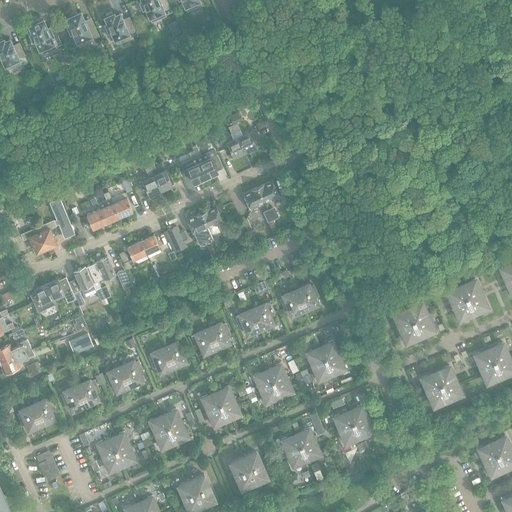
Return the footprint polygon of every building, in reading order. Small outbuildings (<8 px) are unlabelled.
[(172,12),(166,0),(164,0),(160,2),(158,0),(142,0),(143,1),(139,2),(143,11),(146,9),(152,21),(165,15),(165,14),(172,12)] [(178,0),(179,1),(180,0),(182,0),(187,10),(201,4),(199,0),(178,0)] [(99,36),(93,24),(87,27),(80,12),(77,13),(77,12),(74,11),(70,13),(69,15),(70,16),(67,18),(70,25),(66,27),(70,35),(74,34),(79,46),(93,39),(99,36)] [(135,29),(129,16),(123,19),(123,18),(122,18),(120,13),(114,15),(114,13),(112,13),(111,11),(105,14),(106,16),(105,17),(108,23),(104,25),(108,34),(112,32),(117,43),(130,37),(128,32),(135,29)] [(32,33),(29,34),(33,43),(36,41),(42,53),(55,47),(55,46),(61,44),(56,32),(50,34),(43,19),(40,21),(39,19),(36,19),(33,20),(32,23),(32,24),(29,25),(32,33)] [(25,55),(19,42),(13,45),(13,44),(12,44),(10,39),(4,41),(3,39),(2,39),(1,37),(0,37),(0,59),(2,58),(7,69),(21,63),(18,58),(25,55)] [(216,130),(212,121),(207,124),(211,133),(216,130)] [(240,129),(236,131),(245,151),(256,146),(253,140),(259,137),(256,128),(242,134),(240,129)] [(233,156),(245,151),(236,131),(231,133),(230,133),(233,139),(227,142),(233,156)] [(226,147),(220,150),(225,160),(231,157),(226,147)] [(218,160),(213,149),(213,148),(200,154),(201,154),(196,157),(206,177),(217,172),(213,162),(218,160)] [(130,161),(134,154),(128,151),(124,158),(130,161)] [(206,177),(196,157),(192,159),(191,158),(180,163),(185,175),(190,173),(194,182),(206,177)] [(93,175),(88,166),(87,162),(81,165),(87,178),(93,175)] [(148,163),(143,165),(147,172),(151,170),(152,170),(148,163)] [(172,185),(165,169),(153,175),(160,190),(172,185)] [(160,190),(153,175),(142,180),(149,195),(160,190)] [(279,196),(272,180),(257,187),(264,201),(270,198),(271,200),(279,196)] [(264,201),(257,187),(243,193),(251,210),(259,206),(258,203),(264,201)] [(133,210),(124,191),(111,197),(113,202),(119,216),(133,210)] [(60,199),(52,203),(58,218),(56,219),(54,220),(56,225),(56,224),(58,224),(60,223),(65,235),(74,231),(60,199)] [(119,216),(113,202),(100,208),(106,222),(119,216)] [(217,225),(223,222),(216,205),(201,212),(213,239),(216,245),(221,243),(216,233),(220,232),(217,225)] [(273,207),(268,210),(273,220),(278,218),(273,207)] [(106,222),(100,208),(86,214),(92,228),(106,222)] [(276,227),(268,210),(263,212),(268,222),(274,236),(279,234),(276,227)] [(213,239),(201,212),(187,219),(190,224),(183,227),(188,238),(195,235),(200,246),(213,239)] [(251,228),(247,217),(242,220),(246,230),(251,228)] [(56,243),(49,228),(56,225),(54,219),(37,227),(46,247),(56,243)] [(19,234),(15,223),(9,226),(13,237),(19,234)] [(164,230),(172,246),(184,240),(177,224),(164,230)] [(46,247),(37,227),(21,234),(23,239),(30,236),(37,252),(46,247)] [(257,241),(252,229),(246,232),(251,244),(257,241)] [(159,246),(154,234),(140,240),(146,252),(159,246)] [(146,252),(140,240),(127,246),(134,261),(139,263),(148,258),(145,253),(146,252)] [(125,249),(120,251),(124,261),(129,258),(125,249)] [(97,262),(91,264),(98,280),(104,278),(116,273),(107,256),(96,260),(97,262)] [(200,264),(198,258),(184,263),(186,269),(200,264)] [(131,267),(128,260),(123,263),(126,269),(131,267)] [(511,279),(511,262),(506,266),(506,265),(500,267),(503,273),(507,281),(511,279)] [(77,277),(68,281),(73,293),(74,293),(79,291),(79,290),(82,289),(84,293),(95,288),(93,283),(98,281),(98,280),(91,264),(85,267),(85,266),(74,271),(77,277)] [(301,270),(298,264),(289,269),(291,274),(301,270)] [(125,268),(116,272),(122,284),(130,280),(125,268)] [(57,278),(46,284),(53,298),(63,294),(67,302),(76,298),(73,293),(68,281),(66,276),(58,279),(57,278)] [(481,293),(477,284),(478,284),(475,278),(470,281),(461,285),(467,299),(481,293)] [(36,291),(30,294),(33,302),(38,312),(55,304),(53,298),(46,284),(34,289),(36,291)] [(317,304),(314,296),(318,294),(313,284),(309,286),(308,284),(296,289),(304,309),(317,304)] [(110,296),(106,285),(101,287),(106,298),(110,296)] [(467,299),(461,285),(453,289),(452,288),(447,291),(449,296),(450,296),(454,305),(467,299)] [(106,298),(101,287),(97,289),(101,300),(106,298)] [(304,309),(296,289),(283,295),(284,297),(280,298),(285,309),(288,307),(292,315),(304,309)] [(8,291),(1,294),(4,299),(11,296),(8,291)] [(79,291),(74,293),(75,296),(79,306),(85,303),(79,291)] [(488,307),(485,301),(481,293),(467,299),(473,312),(482,309),(488,307)] [(473,312),(467,299),(454,305),(457,313),(457,314),(459,319),(465,317),(465,316),(473,312)] [(428,316),(424,307),(422,301),(416,304),(417,304),(408,308),(414,322),(428,316)] [(273,323),(270,315),(273,314),(269,303),(265,305),(264,303),(252,308),(260,328),(273,323)] [(260,328),(252,308),(239,314),(240,316),(236,318),(241,328),(244,326),(248,334),(260,328)] [(414,322),(408,308),(399,312),(399,311),(393,314),(396,319),(400,328),(414,322)] [(76,322),(73,323),(76,330),(77,330),(87,326),(82,314),(74,318),(76,322)] [(190,321),(187,314),(180,316),(183,324),(190,321)] [(435,330),(432,324),(431,325),(428,316),(414,322),(420,336),(429,332),(435,330)] [(229,342),(226,334),(229,333),(225,322),(221,324),(220,322),(208,327),(216,347),(229,342)] [(420,336),(414,322),(400,328),(404,337),(403,337),(406,342),(411,340),(411,339),(420,336)] [(97,344),(89,326),(71,334),(79,352),(97,344)] [(216,347),(208,327),(195,333),(196,335),(192,337),(197,347),(200,345),(204,353),(216,347)] [(25,334),(22,329),(13,333),(15,338),(25,334)] [(135,344),(132,337),(126,340),(129,346),(135,344)] [(339,354),(335,345),(336,345),(333,339),(328,342),(320,346),(326,360),(339,354)] [(186,361),(182,353),(186,352),(182,341),(178,343),(177,341),(164,346),(173,366),(186,361)] [(0,360),(31,347),(28,342),(25,343),(25,342),(12,348),(10,343),(0,347),(0,360)] [(509,356),(505,347),(503,342),(497,344),(498,345),(489,348),(495,362),(509,356)] [(173,366),(164,346),(152,352),(153,354),(149,356),(153,366),(157,364),(160,372),(173,366)] [(326,360),(320,346),(311,350),(311,349),(306,351),(308,357),(309,357),(313,365),(326,360)] [(17,361),(33,354),(31,347),(0,360),(0,363),(4,372),(20,366),(17,361)] [(495,362),(489,348),(480,352),(474,354),(477,360),(477,359),(481,368),(495,362)] [(346,368),(343,362),(342,363),(339,354),(326,360),(332,373),(340,370),(346,368)] [(511,371),(511,363),(509,356),(495,362),(501,376),(510,372),(510,373),(511,371)] [(142,380),(139,372),(143,370),(138,360),(134,362),(133,360),(121,365),(129,385),(142,380)] [(332,373),(326,360),(313,365),(316,374),(318,380),(324,378),(323,377),(332,373)] [(41,370),(39,367),(37,361),(27,366),(31,375),(41,370)] [(286,377),(283,368),(281,362),(275,364),(276,365),(267,369),(273,382),(286,377)] [(501,376),(495,362),(481,368),(485,377),(484,377),(487,383),(492,380),(501,376)] [(129,385),(121,365),(108,371),(109,373),(105,375),(110,385),(114,383),(117,391),(129,385)] [(296,365),(290,368),(293,373),(299,370),(296,365)] [(455,379),(451,371),(452,370),(450,365),(444,367),(444,368),(436,372),(442,385),(455,379)] [(273,382),(267,369),(259,372),(253,374),(256,380),(257,379),(260,388),(273,382)] [(442,385),(436,372),(427,375),(421,377),(423,383),(424,383),(428,391),(442,385)] [(293,391),(291,385),(290,385),(286,377),(273,382),(279,396),(288,392),(288,393),(293,391)] [(98,399),(95,391),(99,390),(94,379),(90,381),(89,379),(77,385),(85,404),(98,399)] [(462,393),(460,388),(459,388),(455,379),(442,385),(448,399),(456,395),(456,396),(462,393)] [(279,396),(273,382),(260,388),(264,397),(263,397),(266,403),(271,400),(279,396)] [(85,404),(77,385),(64,390),(65,392),(61,394),(66,404),(70,402),(73,410),(85,404)] [(234,400),(230,391),(231,391),(228,385),(223,387),(223,388),(215,392),(221,405),(234,400)] [(448,399),(442,385),(428,391),(432,400),(431,400),(433,406),(439,403),(448,399)] [(221,405),(215,392),(207,395),(207,394),(201,397),(204,403),(204,402),(208,411),(221,405)] [(54,418),(51,411),(55,409),(50,399),(46,400),(45,398),(33,404),(41,424),(54,418)] [(241,414),(239,408),(238,408),(234,400),(221,405),(227,419),(235,415),(236,416),(241,414)] [(367,418),(364,409),(362,403),(356,406),(356,407),(348,410),(353,424),(367,418)] [(41,424),(33,404),(20,409),(21,411),(17,413),(22,423),(26,422),(29,429),(41,424)] [(227,419),(221,405),(208,411),(212,420),(211,420),(214,426),(219,423),(219,422),(227,419)] [(182,422),(178,414),(179,413),(176,408),(171,410),(171,411),(163,414),(169,428),(182,422)] [(353,424),(348,410),(339,414),(333,416),(336,422),(336,421),(340,429),(353,424)] [(169,428),(163,414),(155,418),(154,417),(149,420),(151,425),(152,425),(156,434),(169,428)] [(374,431),(371,425),(371,426),(367,418),(353,424),(359,436),(368,433),(374,431)] [(189,436),(186,431),(182,422),(169,428),(175,442),(183,438),(183,439),(189,436)] [(359,436),(353,424),(340,429),(343,437),(343,438),(345,443),(351,441),(350,440),(359,436)] [(315,440),(311,432),(312,432),(310,426),(304,429),(296,433),(301,446),(315,440)] [(175,442),(169,428),(156,434),(160,442),(159,443),(161,448),(167,446),(166,445),(175,442)] [(129,445),(126,436),(124,430),(118,433),(119,434),(111,437),(116,451),(129,445)] [(84,444),(90,442),(86,431),(80,433),(84,444)] [(301,446),(296,433),(287,437),(287,436),(281,439),(283,444),(284,444),(288,452),(301,446)] [(511,448),(510,444),(508,440),(506,434),(500,437),(492,441),(498,455),(511,448)] [(116,451),(111,437),(102,441),(102,440),(96,442),(99,448),(100,448),(103,456),(116,451)] [(150,438),(145,441),(147,447),(153,444),(150,438)] [(322,454),(319,448),(318,449),(315,440),(301,446),(307,459),(315,455),(316,456),(322,454)] [(368,446),(365,440),(358,444),(360,449),(368,446)] [(142,441),(137,443),(139,450),(145,448),(142,441)] [(498,455),(492,441),(483,445),(477,447),(480,453),(481,453),(485,461),(498,455)] [(136,459),(134,453),(133,454),(129,445),(116,451),(122,464),(131,461),(131,462),(136,459)] [(95,460),(89,446),(84,448),(90,462),(95,460)] [(307,459),(301,446),(288,452),(291,460),(290,461),(293,466),(299,464),(298,463),(307,459)] [(511,449),(511,448),(498,455),(504,468),(511,464),(511,449)] [(59,473),(49,450),(37,456),(40,461),(38,462),(43,474),(45,473),(48,479),(59,473)] [(122,464),(116,451),(103,456),(107,465),(106,465),(109,471),(114,469),(114,468),(122,464)] [(267,476),(262,465),(256,451),(231,462),(242,487),(267,476)] [(504,468),(498,455),(485,461),(489,470),(488,470),(491,476),(496,473),(496,472),(504,468)] [(215,499),(210,487),(204,473),(178,484),(189,510),(215,499)] [(0,511),(9,507),(0,487),(0,511)] [(118,502),(116,495),(110,498),(112,504),(118,502)] [(150,511),(158,509),(154,500),(155,500),(153,495),(147,497),(147,498),(139,502),(143,511),(150,511)] [(511,511),(511,495),(506,499),(505,498),(502,500),(504,503),(504,502),(508,511),(511,511)] [(143,511),(139,502),(130,505),(124,507),(126,511),(143,511)]
